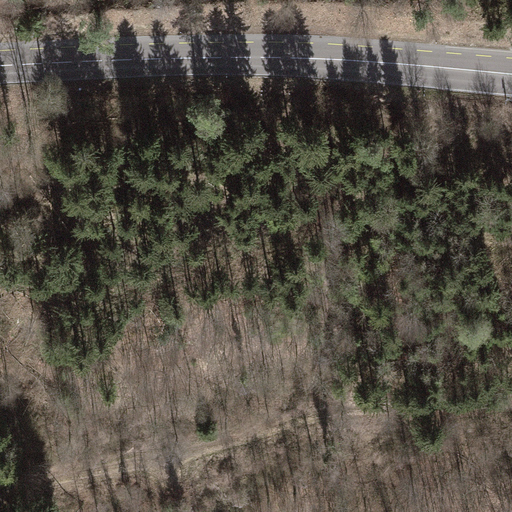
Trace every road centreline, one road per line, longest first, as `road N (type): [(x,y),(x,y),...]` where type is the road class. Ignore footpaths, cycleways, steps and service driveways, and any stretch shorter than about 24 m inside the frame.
road 1 (track): [(511,405),(318,416),(0,494)]
road 2 (secondary): [(511,72),(288,55),(0,64)]
